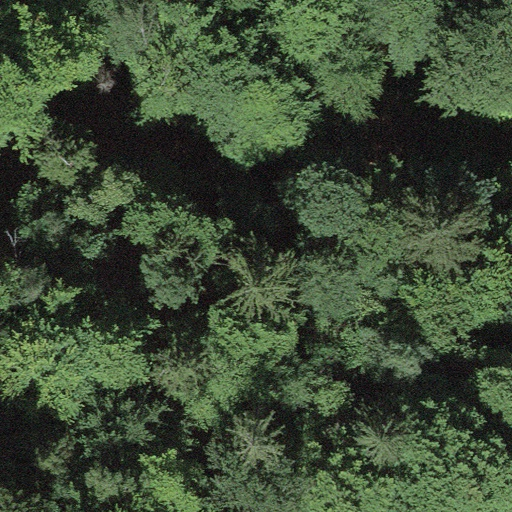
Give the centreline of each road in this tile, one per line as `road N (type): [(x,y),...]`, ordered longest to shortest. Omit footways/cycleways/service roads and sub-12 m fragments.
road 1 (track): [(253,511),(249,443),(111,396),(0,482)]
road 2 (track): [(366,0),(511,130)]
